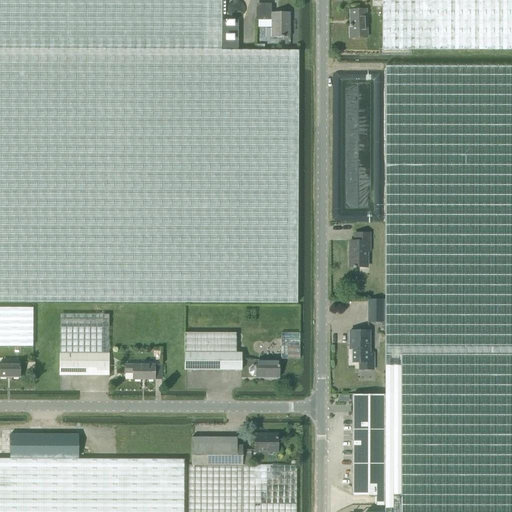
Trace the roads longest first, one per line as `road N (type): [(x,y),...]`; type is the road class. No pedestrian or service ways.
road 1 (unclassified): [(321,408),(322,0)]
road 2 (unclassified): [(0,407),(321,408)]
